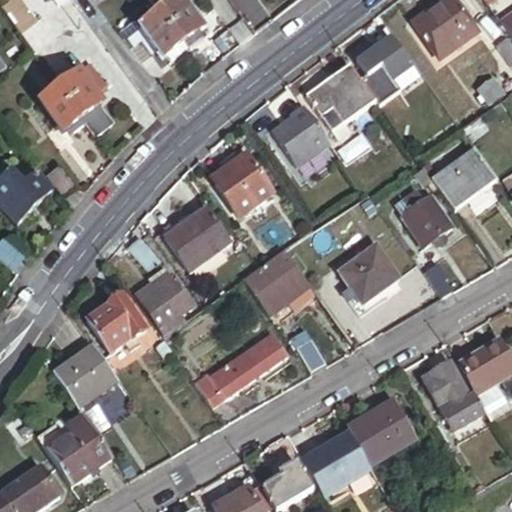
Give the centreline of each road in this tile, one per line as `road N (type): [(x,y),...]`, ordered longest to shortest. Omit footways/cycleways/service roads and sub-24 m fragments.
road 1 (tertiary): [(358,0),(180,133),(82,243),(0,359)]
road 2 (residential): [(128,511),(511,288)]
